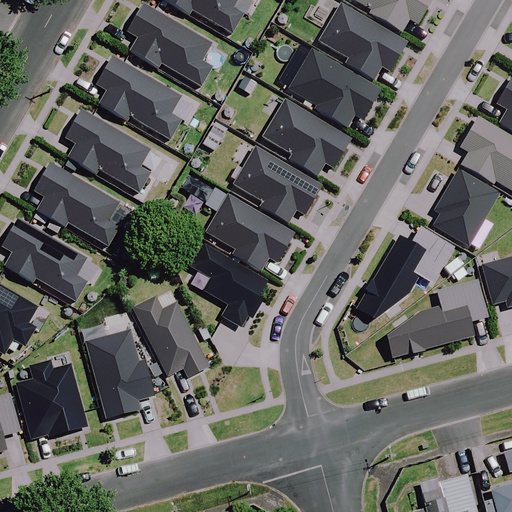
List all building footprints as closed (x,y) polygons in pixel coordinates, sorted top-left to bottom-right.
[(255,27),(247,0),(197,0),(158,11),(169,51),(255,27)] [(381,55),(350,37),(352,32),(338,24),(335,30),(318,20),(295,62),(391,115),(414,72),(396,62),(398,57),(384,49),(381,55)] [(511,44),(469,114),(500,133),(511,113),(511,44)] [(168,59),(143,45),(134,62),(159,75),(168,59)] [(289,71),(262,56),(246,84),(261,92),(254,105),(266,111),(289,71)] [(438,125),(404,115),(396,144),(430,154),(438,125)] [(511,243),(439,264),(452,314),(470,309),(468,305),(511,293),(511,243)] [(218,245),(200,245),(199,275),(217,275),(218,245)] [(315,347),(306,309),(229,327),(238,365),(315,347)] [(475,511),(467,478),(419,489),(424,510),(417,511),(475,511)] [(511,511),(511,488),(489,495),(494,511),(511,511)]
